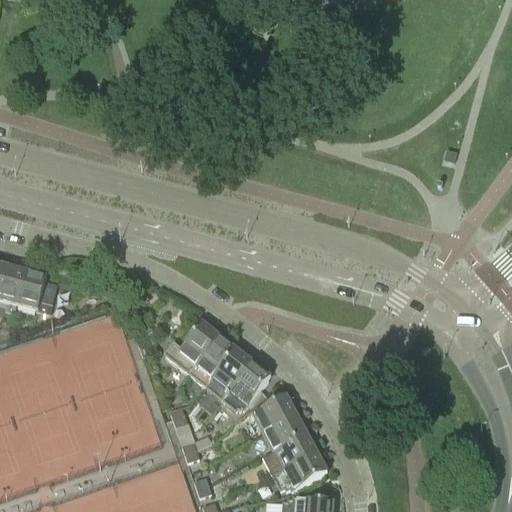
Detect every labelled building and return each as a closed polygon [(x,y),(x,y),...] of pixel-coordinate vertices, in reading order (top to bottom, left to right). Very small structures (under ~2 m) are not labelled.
[(55,283),(77,281),(76,270),(55,272),(55,283)] [(26,276),(6,271),(0,294),(0,305),(17,310),(26,276)] [(50,320),(57,291),(45,288),(47,282),(26,276),(17,310),(36,315),(36,317),(50,320)] [(198,330),(179,354),(173,349),(164,360),(188,379),(219,341),(201,327),(198,330)] [(146,328),(137,338),(143,344),(152,334),(146,328)] [(219,341),(188,379),(205,392),(235,355),(219,341)] [(222,406),(252,368),(235,355),(205,392),(222,406)] [(256,400),(268,385),(270,382),(252,368),(222,406),(236,417),(237,415),(240,417),(241,415),(243,416),(246,412),(256,400)] [(251,418),(262,438),(296,420),(285,400),(282,402),(251,418)] [(169,416),(172,424),(184,420),(181,412),(169,416)] [(184,420),(172,424),(175,432),(187,428),(184,420)] [(296,420),(262,438),(272,457),(306,439),(296,420)] [(316,458),(311,448),(306,439),(272,457),(261,463),(271,482),(316,458)] [(181,451),(184,460),(196,456),(193,447),(181,451)] [(196,456),(184,460),(187,468),(199,464),(196,456)] [(326,478),(321,468),(316,458),(271,482),(279,497),(283,495),(285,497),(289,495),(290,497),(326,478)] [(193,487),(196,495),(208,491),(205,482),(193,487)] [(208,491),(196,495),(199,503),(211,499),(208,491)] [(332,511),(333,506),(329,506),(292,503),(291,506),(287,506),(287,509),(281,508),(281,511),(332,511)]
